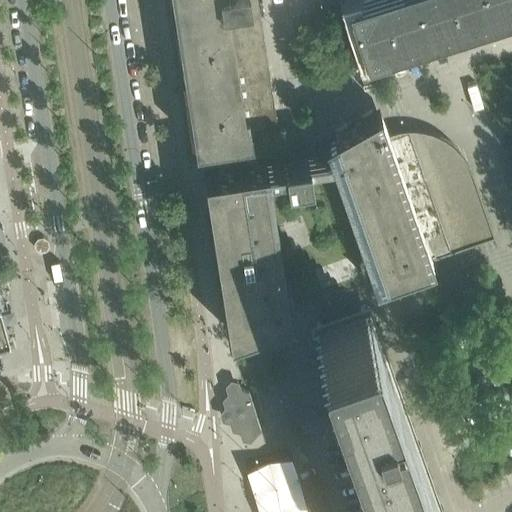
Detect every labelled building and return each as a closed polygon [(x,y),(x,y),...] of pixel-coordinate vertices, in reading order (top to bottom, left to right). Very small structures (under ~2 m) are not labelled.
[(172,0),(195,143),(199,142),(199,140),(201,140),(201,142),(278,130),(257,0),(172,0)] [(511,0),(353,0),(348,2),(365,55),(380,50),(415,39),(414,36),(442,27),(443,30),(478,19),(477,16),(505,7),(506,10),(511,7),(511,0)] [(324,138),(328,148),(310,151),(310,146),(280,151),(280,156),(203,168),(228,331),(290,309),(289,305),(372,276),(374,280),(433,259),(432,255),(494,234),(493,232),(472,171),(468,162),(464,156),(459,149),(453,143),(446,138),(439,134),(431,131),(423,129),(414,128),(406,128),(398,129),(389,132),(379,105),(323,136),(324,138)] [(444,511),(442,507),(440,507),(437,498),(439,497),(420,442),(418,443),(414,434),(416,433),(397,379),(395,380),(392,370),(394,369),(369,300),(309,321),(316,342),(313,343),(323,371),(326,370),(333,390),(331,391),(334,402),(337,401),(345,422),(342,423),(346,434),(348,433),(356,454),(353,455),(357,465),(360,464),(367,486),(365,487),(368,498),(371,497),(376,511),(444,511)] [(0,347),(9,345),(5,329),(5,327),(4,327),(0,310),(0,347)] [(246,432),(246,433),(248,433),(249,432),(255,434),(261,428),(249,389),(233,386),(228,392),(239,430),(246,432)] [(288,457),(251,469),(263,505),(265,505),(266,511),(304,511),(302,502),(300,502),(297,495),(299,494),(294,476),(297,475),(296,470),(295,466),(291,467),(291,466),(288,457)]
